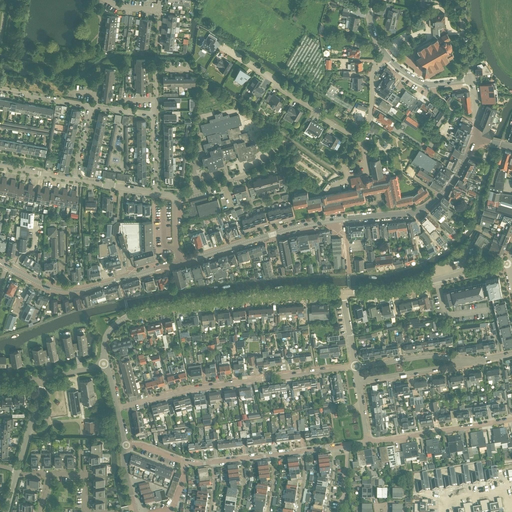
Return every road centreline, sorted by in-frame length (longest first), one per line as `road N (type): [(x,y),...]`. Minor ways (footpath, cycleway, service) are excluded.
road 1 (unclassified): [(104,362),(104,340),(129,316),(346,293)]
road 2 (residential): [(356,366),(117,408)]
road 3 (tertiary): [(0,262),(58,290),(180,262)]
road 4 (tertiary): [(343,219),(423,208),(454,177),(474,136)]
road 5 (tertiary): [(180,262),(343,219)]
road 6 (residential): [(346,293),(391,292),(508,262)]
road 7 (residential): [(511,419),(368,441)]
road 8 (residential): [(173,198),(275,169),(290,145)]
